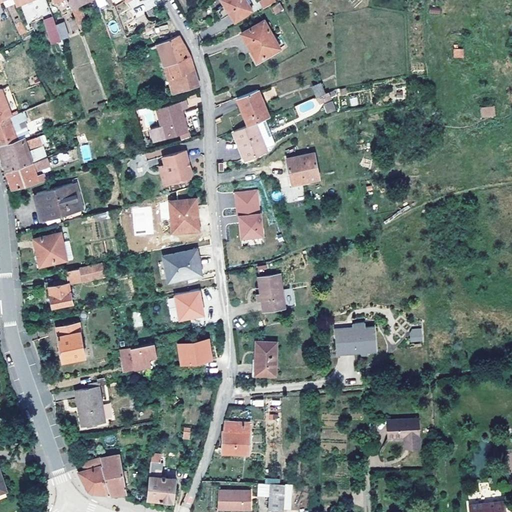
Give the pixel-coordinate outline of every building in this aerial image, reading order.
[(37,0),(21,5),(26,22),(50,15),(45,0),(37,0)] [(253,10),(246,0),(221,0),(235,21),(253,10)] [(283,7),(280,1),(272,6),(275,12),(283,7)] [(225,5),(217,10),(221,18),(230,13),(225,5)] [(85,21),(81,11),(75,14),(79,23),(85,21)] [(60,38),(55,24),(52,16),(45,19),(53,42),(60,40),(60,38)] [(280,48),(264,20),(241,33),(257,60),(280,48)] [(15,23),(20,35),(26,32),(21,21),(15,23)] [(68,35),(63,22),(55,24),(60,38),(68,35)] [(182,41),(178,34),(164,40),(174,61),(190,55),(182,41)] [(193,67),(190,55),(174,61),(164,40),(158,43),(173,93),(199,85),(193,67)] [(463,48),(455,48),(454,55),(462,56),(463,48)] [(325,93),(321,83),(313,86),(317,96),(325,93)] [(0,119),(11,115),(1,88),(0,88),(0,119)] [(269,116),(258,89),(237,97),(248,124),(255,122),(265,118),(269,116)] [(320,102),(336,95),(333,89),(325,93),(317,96),(320,102)] [(188,131),(182,109),(188,107),(186,99),(149,110),(154,127),(155,129),(144,133),(147,142),(188,131)] [(301,111),(312,108),(310,101),(299,105),(301,111)] [(327,114),(336,110),(332,101),(323,105),(327,114)] [(494,105),(481,106),(482,115),(495,114),(494,105)] [(15,130),(20,128),(18,123),(27,119),(24,110),(11,115),(0,119),(0,144),(19,139),(15,130)] [(265,118),(255,122),(265,147),(275,143),(265,118)] [(265,147),(255,122),(248,124),(234,130),(245,158),(266,150),(265,147)] [(48,157),(41,136),(25,141),(23,137),(19,139),(0,144),(0,152),(2,160),(6,171),(48,157)] [(82,161),(92,160),(89,144),(79,145),(82,161)] [(189,166),(187,161),(189,161),(188,157),(187,158),(184,150),(163,156),(165,164),(170,182),(190,176),(192,174),(190,166),(189,166)] [(319,177),(314,153),(287,158),(291,176),(292,183),(293,186),(303,184),(302,181),(309,180),(319,177)] [(38,181),(34,169),(42,167),(50,165),(48,157),(6,171),(10,181),(12,188),(38,181)] [(170,182),(165,164),(159,165),(165,184),(170,182)] [(45,179),(42,167),(34,169),(38,181),(45,179)] [(85,216),(75,182),(39,192),(44,208),(41,209),(44,219),(62,214),(64,222),(85,216)] [(198,227),(196,197),(170,199),(172,229),(198,227)] [(258,201),(236,205),(241,228),(243,227),(245,227),(247,234),(244,234),(247,249),(269,244),(264,222),(263,223),(258,201)] [(73,256),(69,240),(63,241),(60,231),(34,238),(40,264),(73,256)] [(201,270),(196,248),(164,255),(169,280),(187,276),(187,273),(201,270)] [(72,301),(69,281),(106,275),(104,263),(66,269),(68,279),(59,280),(60,283),(49,285),(53,305),(72,301)] [(282,289),(280,273),(258,276),(260,293),(262,299),(263,310),(285,307),(295,305),(292,288),(282,289)] [(176,293),(181,317),(206,312),(201,288),(176,293)] [(85,355),(79,322),(56,326),(61,349),(59,352),(60,356),(63,358),(63,359),(85,355)] [(377,351),(374,327),(365,327),(364,322),(353,323),(353,328),(337,330),(339,349),(354,347),(355,353),(377,351)] [(422,339),(421,331),(413,332),(414,340),(422,339)] [(211,358),(208,338),(178,342),(181,362),(211,358)] [(154,341),(121,348),(125,368),(149,364),(147,356),(155,355),(155,346),(154,341)] [(275,374),(276,342),(256,341),(255,373),(275,374)] [(105,420),(98,385),(75,389),(79,406),(82,406),(86,424),(105,420)] [(419,439),(418,417),(387,419),(388,436),(404,436),(407,435),(407,439),(419,439)] [(249,453),(249,431),(247,431),(247,422),(225,422),(225,430),(223,430),(222,451),(249,453)] [(182,439),(190,440),(191,428),(183,427),(182,439)] [(420,446),(419,439),(407,439),(407,435),(404,436),(405,447),(420,446)] [(127,492),(120,453),(82,462),(84,469),(78,471),(88,490),(93,493),(111,495),(126,492),(127,492)] [(161,476),(163,457),(151,455),(149,475),(161,476)] [(174,500),(176,478),(161,476),(149,475),(147,497),(174,500)] [(284,507),(285,484),(270,483),(268,510),(287,511),(287,508),(284,507)] [(250,509),(250,490),(219,490),(219,508),(250,509)] [(505,511),(504,501),(469,504),(470,511),(505,511)]
